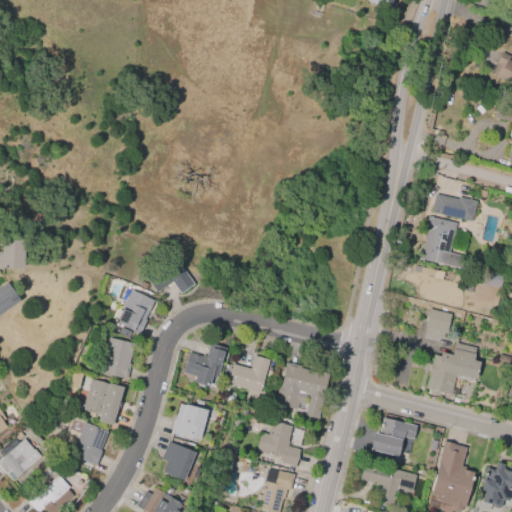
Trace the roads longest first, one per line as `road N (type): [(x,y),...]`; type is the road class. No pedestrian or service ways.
road 1 (tertiary): [(319,511),(443,0)]
road 2 (residential): [(356,348),(216,313),(176,323),(132,452),(94,511)]
road 3 (residential): [(350,388),(511,431)]
